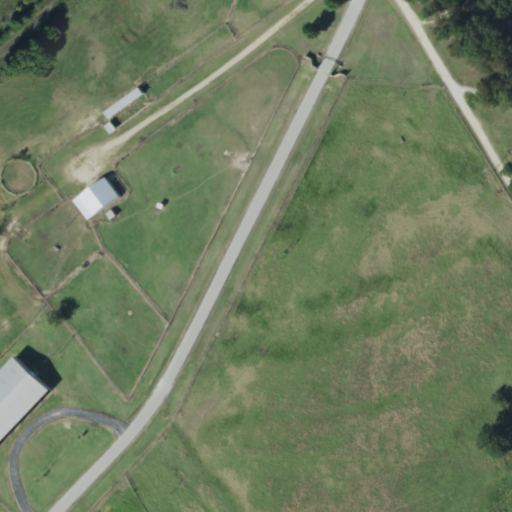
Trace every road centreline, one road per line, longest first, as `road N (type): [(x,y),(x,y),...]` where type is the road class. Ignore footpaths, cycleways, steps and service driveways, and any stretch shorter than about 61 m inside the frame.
road 1 (residential): [(355,0),(161,394),(60,511)]
road 2 (residential): [(395,0),(511,166)]
